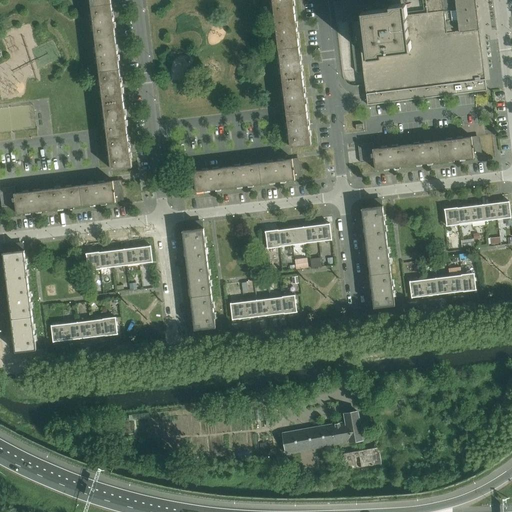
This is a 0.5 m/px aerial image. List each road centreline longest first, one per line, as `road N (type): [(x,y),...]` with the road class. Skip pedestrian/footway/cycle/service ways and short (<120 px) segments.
road 1 (residential): [(163,218),(136,0)]
road 2 (residential): [(342,197),(320,0)]
road 3 (residential): [(360,324),(179,345)]
road 4 (residential): [(163,218),(342,197)]
road 5 (residential): [(179,345),(0,361)]
road 6 (residential): [(342,197),(511,176)]
road 7 (residential): [(0,237),(163,218)]
road 8 (residential): [(511,306),(360,324)]
road 9 (motorway): [(137,511),(0,455)]
road 10 (residential): [(360,324),(342,197)]
road 11 (residential): [(179,345),(163,218)]
